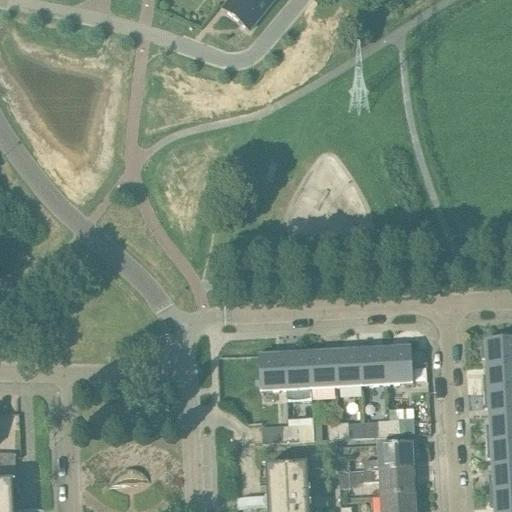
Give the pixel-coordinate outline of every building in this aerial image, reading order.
[(231,0),(223,11),(249,32),(275,0),(231,0)] [(486,360),(486,369),(511,367),(511,342),(481,344),(482,361),(486,360)] [(384,353),(386,387),(412,386),(410,348),(393,349),(393,352),(384,353)] [(361,388),(386,387),(384,353),(375,353),(375,349),(359,350),(361,388)] [(334,355),(336,390),(361,388),(359,350),(343,351),(343,355),(334,355)] [(311,391),(336,390),(334,355),(325,356),(325,352),(309,353),(311,391)] [(284,358),(286,393),(311,391),(309,353),(293,354),(293,358),(284,358)] [(261,394),(286,393),(284,358),(275,359),(275,355),(259,356),(261,394)] [(483,379),(484,394),(511,392),(511,367),(486,369),(487,378),(483,379)] [(489,419),(511,418),(511,392),(484,394),(485,411),(489,410),(489,419)] [(389,423),(388,423),(389,440),(399,439),(399,438),(415,437),(413,412),(388,413),(389,423)] [(511,443),(511,418),(489,419),(490,428),(486,428),(487,444),(511,443)] [(389,440),(388,423),(378,424),(378,425),(363,426),(364,441),(389,440)] [(349,442),(348,425),(338,426),(339,442),(349,442)] [(329,443),(339,442),(338,426),(328,427),(329,443)] [(288,429),(289,445),(299,445),(298,428),(288,429)] [(289,445),(288,429),(261,430),(262,447),(289,445)] [(492,469),(511,468),(511,443),(487,444),(488,460),(491,460),(492,469)] [(361,464),(362,475),(377,474),(376,474),(413,472),(412,463),(416,463),(415,446),(376,448),(377,463),(361,464)] [(0,480),(15,479),(15,456),(0,455),(0,480)] [(338,460),(339,476),(350,476),(349,460),(338,460)] [(511,468),(492,469),(492,478),(489,478),(490,495),(511,493),(511,468)] [(269,511),(307,511),(305,469),(262,471),(263,473),(267,472),(269,511)] [(378,484),(379,498),(418,496),(417,481),(413,481),(413,472),(376,474),(377,474),(362,475),(362,485),(378,484)] [(350,491),(350,476),(339,476),(339,492),(350,491)] [(15,487),(15,485),(0,486),(0,511),(11,511),(10,487),(15,487)] [(511,511),(511,493),(490,495),(491,510),(494,510),(494,511),(511,511)] [(418,511),(418,496),(379,498),(379,511),(418,511)]
